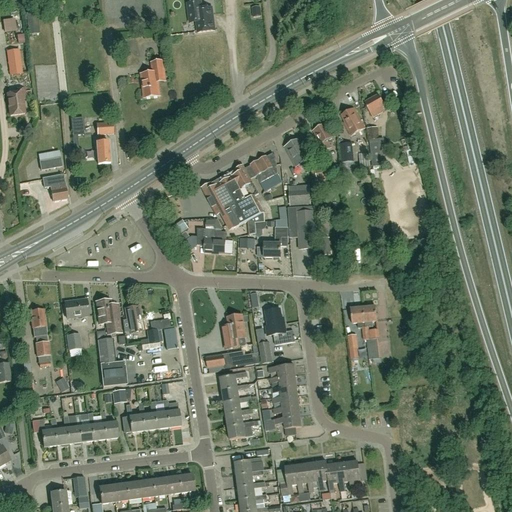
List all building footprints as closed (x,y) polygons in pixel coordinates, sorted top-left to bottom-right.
[(197,32),(215,30),(212,10),(195,12),(197,32)] [(5,20),(6,35),(18,35),(17,19),(5,20)] [(42,35),(41,23),(31,23),(31,35),(42,35)] [(17,36),(18,45),(26,44),(25,35),(17,36)] [(10,76),(22,75),(19,51),(7,52),(10,76)] [(158,83),(165,82),(163,63),(152,64),(153,74),(141,75),(144,99),(160,97),(158,83)] [(7,95),(10,117),(25,115),(23,100),(26,100),(24,90),(15,91),(16,94),(7,95)] [(383,109),(385,108),(384,106),(378,96),(364,104),(372,119),(384,112),(383,109)] [(364,129),(361,122),(353,110),(341,117),(344,124),(343,124),(350,137),(364,129)] [(98,121),(98,125),(97,125),(98,136),(113,135),(113,124),(112,124),(112,120),(98,121)] [(85,136),(84,132),(91,131),(90,122),(71,124),(72,133),(73,147),(78,147),(77,137),(85,136)] [(326,142),(333,137),(326,125),(313,132),(317,139),(316,140),(323,152),(329,149),(326,142)] [(368,141),(379,140),(378,128),(366,129),(368,141)] [(295,168),(309,160),(298,141),(285,148),(289,155),(288,155),(295,168)] [(98,165),(110,164),(108,143),(96,144),(98,165)] [(383,143),(369,145),(372,167),(386,166),(383,143)] [(342,164),(354,162),(352,144),(340,145),(342,164)] [(260,185),(278,175),(275,157),(274,157),(272,155),(252,166),(257,177),(256,178),(260,185)] [(41,172),(62,168),(61,159),(39,162),(41,172)] [(369,161),(360,162),(361,178),(371,177),(369,161)] [(314,170),(318,184),(334,180),(330,166),(314,170)] [(230,210),(239,227),(247,223),(252,220),(255,224),(265,223),(264,214),(255,197),(259,195),(245,170),(221,183),(234,207),(230,210)] [(53,202),(68,200),(64,179),(49,182),(43,183),(44,188),(50,187),(53,202)] [(221,183),(208,191),(228,229),(232,231),(239,227),(230,210),(234,207),(221,183)] [(290,192),(291,206),(310,205),(309,191),(290,192)] [(316,250),(314,208),(288,210),(289,230),(298,230),(299,251),(316,250)] [(252,220),(247,223),(248,237),(256,236),(256,235),(256,231),(255,224),(252,220)] [(183,244),(192,239),(188,231),(190,230),(186,221),(175,227),(183,244)] [(217,221),(206,221),(206,229),(213,228),(214,230),(223,231),(217,221)] [(255,224),(256,231),(256,235),(256,236),(256,238),(261,238),(262,235),(262,231),(265,230),(267,227),(267,224),(266,223),(265,223),(255,224)] [(197,246),(204,246),(204,253),(224,254),(225,242),(226,242),(226,233),(215,233),(215,241),(205,240),(206,230),(196,230),(197,246)] [(287,248),(287,230),(275,230),(275,245),(264,245),(264,259),(281,259),(281,248),(287,248)] [(255,240),(240,239),(240,249),(255,250),(255,240)] [(321,257),(330,256),(329,239),(320,239),(321,257)] [(152,266),(156,262),(148,251),(143,254),(152,266)] [(142,255),(137,259),(146,269),(150,266),(142,255)] [(137,259),(132,262),(137,272),(142,270),(137,259)] [(67,320),(89,317),(87,301),(65,303),(67,320)] [(110,302),(97,304),(99,326),(106,325),(108,336),(121,334),(117,306),(111,307),(110,302)] [(137,326),(142,325),(139,308),(126,310),(130,332),(138,331),(137,326)] [(363,335),(369,334),(368,328),(373,328),(372,323),(378,322),(376,308),(363,309),(365,329),(362,329),(363,335)] [(365,329),(363,309),(351,310),(352,325),(357,324),(358,329),(362,329),(365,329)] [(267,337),(273,336),(275,347),(295,344),(293,332),(286,334),(284,325),(282,326),(280,311),(265,313),(267,328),(265,328),(267,337)] [(47,336),(46,328),(43,312),(31,313),(33,330),(34,330),(35,338),(47,336)] [(246,345),(245,339),(242,317),(227,319),(230,338),(223,339),(225,351),(245,348),(246,345)] [(163,321),(150,323),(151,331),(164,329),(163,321)] [(258,340),(258,345),(262,365),(272,363),(269,343),(268,338),(263,339),(262,329),(255,330),(257,340),(258,340)] [(149,345),(159,343),(157,331),(147,333),(149,345)] [(68,352),(82,350),(80,335),(66,337),(68,352)] [(347,337),(350,360),(352,368),(353,368),(353,373),(360,372),(359,367),(358,360),(359,360),(357,349),(358,349),(357,336),(347,337)] [(366,341),(368,357),(369,361),(373,360),(373,365),(381,364),(381,359),(379,360),(377,340),(370,340),(366,341)] [(135,380),(126,381),(124,363),(115,364),(113,341),(98,342),(103,388),(127,386),(127,385),(136,384),(135,380)] [(37,358),(38,358),(38,364),(50,362),(50,357),(48,343),(35,344),(37,358)] [(245,360),(223,363),(222,357),(207,359),(209,373),(246,367),(245,360)] [(0,383),(11,382),(8,364),(0,365),(0,383)] [(279,379),(296,377),(294,367),(269,370),(270,375),(278,374),(279,379)] [(266,378),(264,372),(252,376),(254,382),(266,378)] [(221,390),(237,388),(236,380),(247,378),(247,374),(235,376),(235,377),(220,380),(221,390)] [(279,379),(270,380),(271,385),(279,384),(280,389),(297,387),(296,377),(279,379)] [(56,383),(61,394),(69,389),(63,379),(56,383)] [(183,382),(176,383),(178,391),(184,390),(183,382)] [(237,388),(221,390),(223,403),(239,400),(238,392),(249,390),(248,386),(237,388)] [(281,399),(298,397),(297,387),(280,389),(271,390),(272,395),(280,394),(281,399)] [(161,390),(163,403),(164,414),(166,414),(168,430),(181,428),(179,412),(169,413),(168,402),(170,402),(169,389),(161,390)] [(131,390),(125,391),(112,393),(114,405),(127,404),(126,400),(130,400),(131,390)] [(282,410),(299,408),(298,397),(281,399),(273,400),(273,405),(282,404),(282,410)] [(250,398),(239,400),(223,403),(225,415),(241,412),(240,404),(258,402),(257,398),(250,399),(250,398)] [(154,415),(156,431),(168,430),(166,414),(164,414),(157,415),(155,403),(151,404),(152,415),(154,415)] [(142,417),(144,433),(156,431),(154,415),(152,415),(144,416),(143,405),(138,406),(140,417),(142,417)] [(142,417),(140,417),(132,418),(131,407),(126,407),(127,418),(122,419),(124,435),(131,434),(144,433),(142,417)] [(284,420),(300,418),(299,408),(282,410),(274,411),(274,416),(283,414),(284,420)] [(241,412),(225,415),(227,427),(243,425),(242,417),(260,414),(259,410),(252,411),(252,410),(241,412)] [(79,429),(81,444),(93,443),(91,427),(89,427),(81,428),(80,417),(79,411),(75,411),(76,418),(75,418),(77,429),(79,429)] [(67,430),(69,446),(81,444),(79,429),(77,429),(69,430),(67,413),(63,414),(65,430),(67,430)] [(105,414),(102,414),(100,415),(101,426),(103,425),(105,441),(118,440),(116,424),(106,425),(105,414)] [(91,427),(93,443),(105,441),(103,425),(101,426),(94,427),(92,415),(88,416),(89,427),(91,427)] [(300,418),(284,420),(264,422),(265,430),(275,428),(275,426),(284,425),(285,431),(302,429),(300,418)] [(54,432),(56,448),(69,446),(67,430),(65,430),(57,431),(55,420),(51,421),(52,432),(54,432)] [(38,422),(32,422),(33,434),(40,433),(40,434),(42,433),(44,449),(56,448),(54,432),(52,432),(44,433),(43,421),(38,422)] [(243,425),(227,427),(229,442),(245,439),(244,429),(261,426),(261,422),(254,424),(254,423),(243,425)] [(0,468),(10,463),(2,447),(0,448),(0,468)] [(234,464),(236,475),(252,473),(251,465),(262,464),(261,459),(249,461),(250,462),(234,464)] [(324,490),(329,489),(326,467),(327,467),(326,463),(315,465),(319,489),(319,493),(324,492),(324,490)] [(355,491),(354,483),(360,482),(360,481),(367,481),(365,469),(358,470),(357,463),(347,464),(349,483),(351,492),(355,491)] [(347,464),(337,466),(339,485),(340,494),(345,493),(344,484),(349,483),(347,464)] [(313,490),(319,489),(315,465),(305,466),(308,485),(309,494),(314,493),(313,490)] [(302,486),(308,485),(305,466),(295,468),(298,487),(299,495),(304,495),(302,486)] [(334,485),(339,485),(337,466),(327,467),(326,467),(329,489),(330,495),(335,494),(334,485)] [(292,487),(298,487),(295,468),(285,469),(285,473),(279,474),(281,486),(280,486),(282,498),(289,497),(293,496),(292,487)] [(269,471),(252,473),(236,475),(237,487),(253,485),(252,478),(270,475),(269,471)] [(196,508),(194,493),(192,477),(178,479),(180,495),(188,494),(190,504),(186,504),(186,510),(196,508)] [(178,479),(165,480),(167,497),(180,495),(178,479)] [(165,480),(152,482),(154,499),(167,497),(165,480)] [(152,482),(139,484),(141,500),(154,499),(152,482)] [(139,484),(126,486),(128,502),(141,500),(139,484)] [(237,487),(239,499),(255,497),(254,490),(265,488),(264,484),(253,485),(237,487)] [(128,502),(126,486),(113,488),(115,504),(128,502)] [(78,499),(79,505),(88,504),(86,487),(78,488),(80,498),(78,499)] [(113,488),(100,489),(102,506),(115,504),(113,488)] [(53,508),(67,506),(66,493),(51,494),(53,508)] [(266,496),(255,497),(239,499),(240,511),(265,509),(264,501),(267,501),(266,496)]
